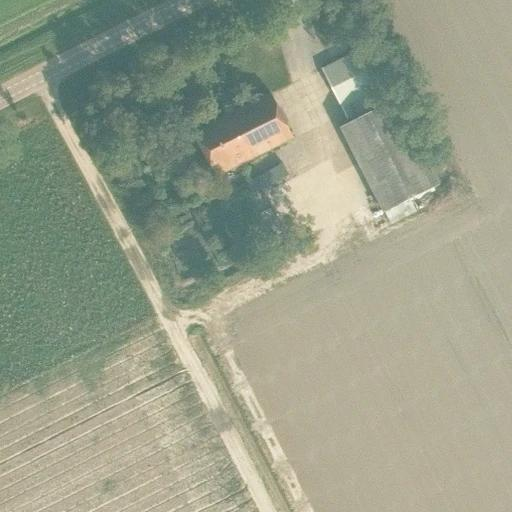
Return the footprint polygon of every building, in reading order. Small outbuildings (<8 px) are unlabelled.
[(345,114),(347,119),(386,99),(381,88),(392,82),(372,44),(367,47),(322,70),(345,114)] [(195,132),(217,177),(291,141),(270,96),(195,132)] [(440,185),(432,170),(396,100),(340,128),(383,214),(386,212),(392,224),(417,212),(411,199),(440,185)] [(283,164),(247,183),(253,194),(289,175),(283,164)] [(258,214),(269,239),(281,233),(269,209),(258,214)]
